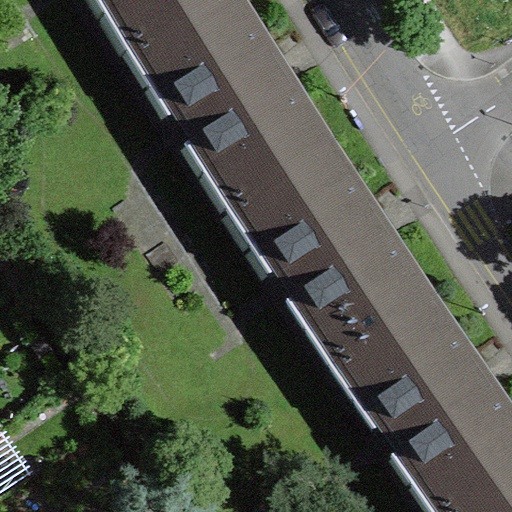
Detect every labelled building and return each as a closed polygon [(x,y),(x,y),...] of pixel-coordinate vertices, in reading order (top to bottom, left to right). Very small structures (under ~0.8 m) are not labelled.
[(119,0),(146,45),(218,0),(119,0)] [(259,41),(233,0),(218,0),(146,45),(187,110),(176,117),(193,143),(204,136),(245,202),(327,149),(259,41)] [(305,293),(348,358),(429,303),(364,205),(327,149),(245,202),(288,267),(277,274),(294,300),(305,293)] [(348,358),(392,422),(381,429),(399,454),(410,447),(454,511),(511,469),(511,422),(466,357),(429,303),(348,358)] [(511,511),(511,469),(454,511),(511,511)]
